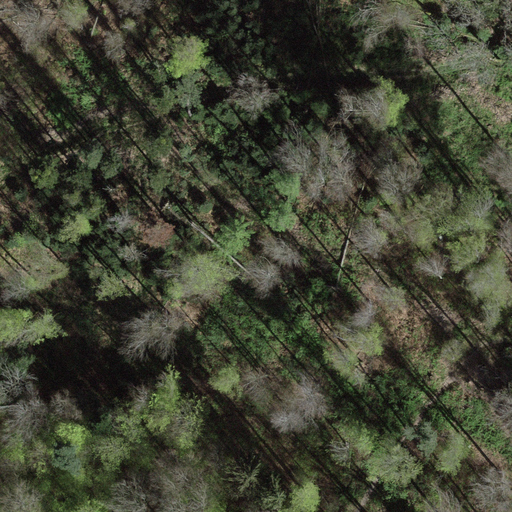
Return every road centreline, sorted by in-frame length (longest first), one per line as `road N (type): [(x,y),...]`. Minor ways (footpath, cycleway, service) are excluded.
road 1 (track): [(0,181),(105,126),(222,86),(336,66),(452,66),(492,45),(505,0)]
road 2 (track): [(356,511),(439,376),(480,345),(511,335)]
